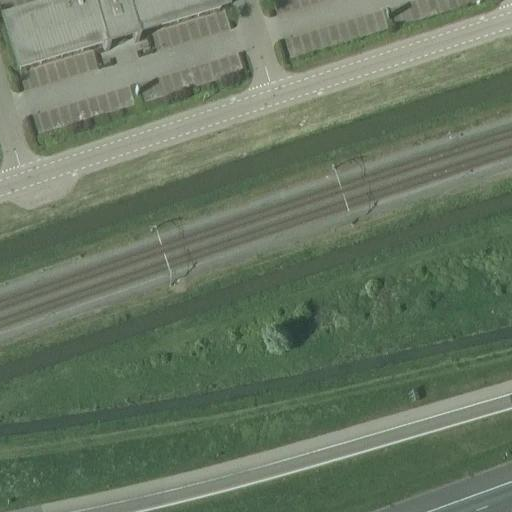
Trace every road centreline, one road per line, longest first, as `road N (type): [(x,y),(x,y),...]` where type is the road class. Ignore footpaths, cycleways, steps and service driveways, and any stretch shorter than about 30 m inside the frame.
road 1 (motorway): [(511,401),(102,511)]
road 2 (unclassified): [(275,95),(25,179)]
road 3 (unclassified): [(511,23),(275,95)]
